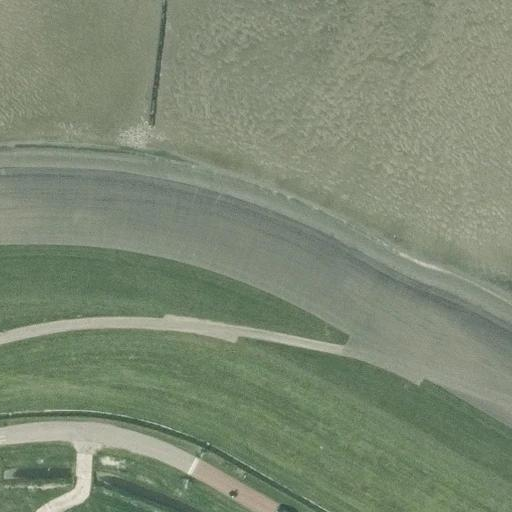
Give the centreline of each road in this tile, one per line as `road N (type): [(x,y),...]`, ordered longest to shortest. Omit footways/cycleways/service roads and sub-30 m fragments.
road 1 (track): [(0,240),(114,240),(195,257),(345,320),(511,410)]
road 2 (tertiary): [(271,511),(144,445),(88,433),(0,434)]
